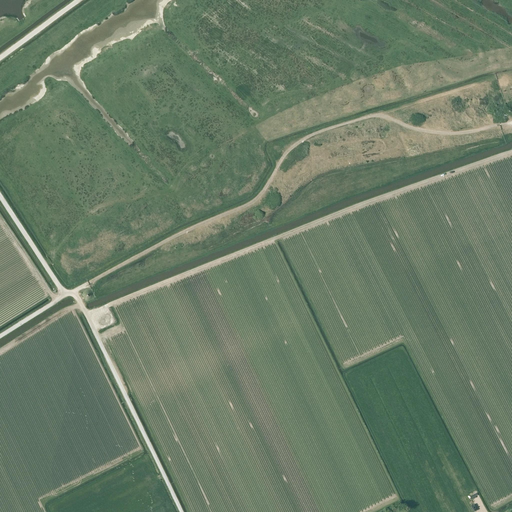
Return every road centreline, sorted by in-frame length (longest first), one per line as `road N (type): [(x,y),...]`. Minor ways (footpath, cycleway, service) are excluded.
road 1 (track): [(181,511),(71,293),(251,202),(283,156),(321,130),(373,115),(426,131),(488,127)]
road 2 (track): [(511,151),(84,312)]
road 3 (track): [(496,77),(373,115)]
